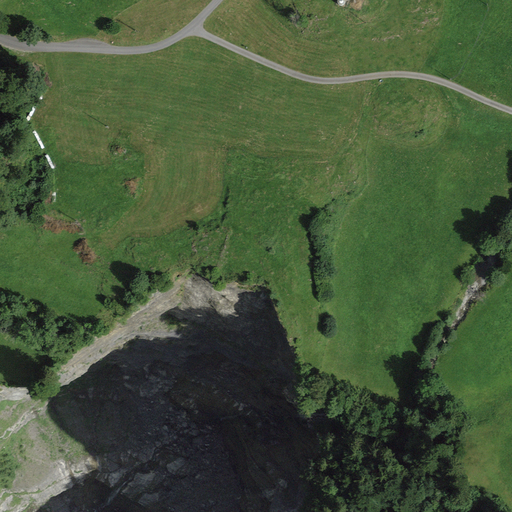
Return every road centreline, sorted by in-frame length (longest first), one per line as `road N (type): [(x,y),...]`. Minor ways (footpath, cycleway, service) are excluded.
road 1 (track): [(192,27),(323,81),(412,75),(511,111)]
road 2 (unclassified): [(0,38),(149,48),(192,27),(217,0)]
